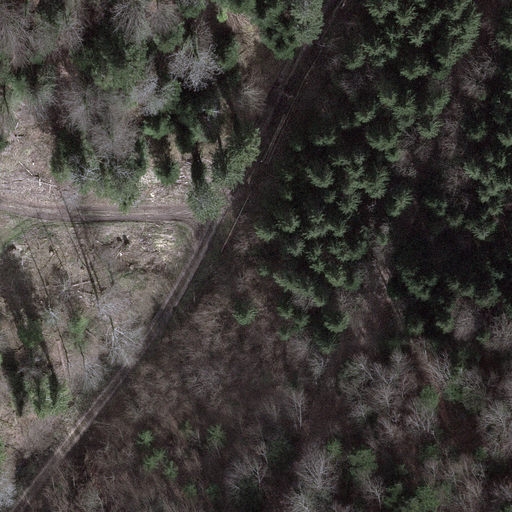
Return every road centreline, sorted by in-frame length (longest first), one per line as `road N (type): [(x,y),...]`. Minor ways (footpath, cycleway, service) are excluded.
road 1 (track): [(13,511),(142,345),(220,210),(321,0)]
road 2 (track): [(491,0),(382,297),(287,511)]
road 3 (track): [(220,210),(76,210),(0,200)]
road 4 (track): [(0,187),(84,0)]
